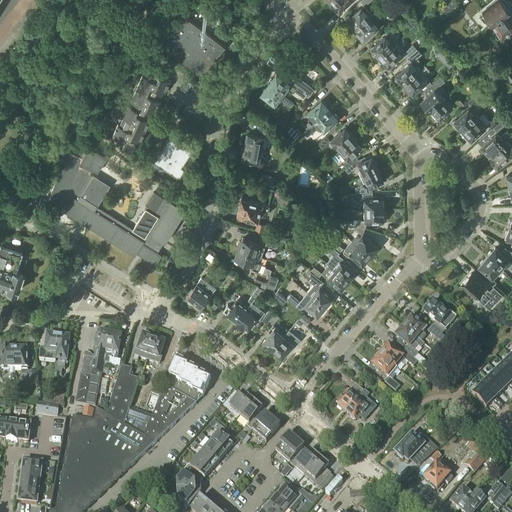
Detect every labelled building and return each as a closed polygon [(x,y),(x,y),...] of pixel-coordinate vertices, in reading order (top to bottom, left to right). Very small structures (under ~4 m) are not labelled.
[(334,0),(331,2),(333,4),(333,5),(335,8),(337,8),(340,11),(352,0),(359,0),(360,1),(361,0),(334,0)] [(452,12),(460,6),(455,0),(450,0),(445,4),(446,6),(438,13),(438,12),(437,13),(441,18),(442,18),(442,17),(450,11),(450,12),(451,11),(452,12)] [(482,8),(475,0),(472,0),(463,8),(471,17),(482,8)] [(489,26),(493,23),(510,9),(506,4),(506,3),(506,1),(504,0),(492,0),(490,2),(487,4),(489,7),(483,11),(484,12),(480,15),(485,21),(489,26)] [(364,39),(379,25),(380,24),(377,20),(390,8),(385,3),(372,15),(369,18),(356,30),(357,31),(356,32),(358,35),(360,34),(364,39)] [(356,30),(369,18),(372,15),(364,5),(348,20),(352,25),(351,26),(353,29),(355,29),(356,30)] [(511,12),(510,9),(493,23),(497,28),(493,31),(498,38),(502,34),(502,35),(511,26),(511,12)] [(214,14),(211,19),(220,26),(223,22),(214,14)] [(202,77),(225,47),(187,18),(164,48),(202,77)] [(386,35),(393,29),(390,25),(383,31),(386,35)] [(393,46),(385,37),(371,48),(375,52),(375,54),(377,57),(379,56),(380,58),(393,46)] [(414,52),(417,49),(413,45),(410,47),(405,52),(397,42),(393,46),(380,58),(380,60),(382,62),(384,62),(388,67),(401,55),(403,54),(407,58),(414,52)] [(421,69),(418,65),(415,68),(411,63),(421,54),(417,49),(414,52),(407,58),(409,59),(401,66),(401,69),(402,70),(396,76),(397,77),(396,79),(398,81),(401,81),(404,85),(421,69)] [(443,50),(437,56),(445,63),(451,57),(443,50)] [(170,81),(158,75),(160,70),(151,66),(146,77),(142,75),(133,97),(135,98),(131,106),(127,104),(121,116),(123,117),(120,125),(118,125),(112,136),(125,142),(123,148),(131,152),(136,141),(140,143),(150,121),(148,120),(152,111),(156,113),(161,101),(159,100),(163,92),(165,93),(170,81)] [(282,95),(286,89),(287,90),(292,93),(294,90),(298,93),(301,90),(307,95),(306,96),(308,98),(314,89),(312,88),(295,75),(291,81),(292,83),(291,85),(285,80),(284,81),(276,75),(272,79),(270,79),(268,82),(269,84),(268,85),(282,95)] [(426,111),(427,111),(428,112),(430,110),(444,97),(443,98),(439,94),(440,92),(436,88),(444,81),(440,77),(432,84),(424,91),(428,96),(421,102),(424,106),(423,107),(423,108),(426,111)] [(423,90),(424,91),(432,84),(430,82),(425,86),(426,87),(423,90)] [(282,95),(268,85),(265,89),(263,89),(261,91),(262,93),(261,94),(268,100),(265,104),(271,108),(274,104),(275,105),(279,99),(290,107),(293,103),(282,95)] [(472,107),(479,101),(475,96),(468,102),(472,107)] [(444,97),(430,110),(433,114),(432,114),(436,119),(438,119),(439,118),(439,119),(448,111),(452,115),(464,104),(460,100),(456,100),(454,102),(454,105),(451,107),(446,102),(448,101),(444,97)] [(316,122),(329,110),(325,106),(326,105),(324,102),(322,102),(321,101),(308,113),(316,122)] [(105,113),(114,118),(119,107),(110,103),(105,113)] [(461,132),(478,117),(470,107),(455,121),(454,120),(452,122),(453,123),(455,122),(457,124),(455,126),(461,132)] [(311,126),(307,130),(309,133),(314,129),(318,125),(323,131),(337,119),(336,118),(336,117),(334,114),(332,114),(329,110),(316,122),(311,126)] [(493,128),(502,121),(506,117),(502,112),(487,125),(491,129),(492,130),(493,128)] [(178,115),(175,122),(182,125),(185,118),(178,115)] [(478,117),(461,132),(466,138),(468,137),(470,139),(468,141),(469,143),(472,140),(471,139),(486,126),(478,117)] [(280,120),(275,124),(283,133),(288,129),(280,120)] [(497,132),(505,125),(502,121),(493,128),(492,130),(491,129),(477,142),(482,147),(483,148),(483,149),(485,152),(486,152),(490,156),(506,141),(506,140),(511,135),(507,131),(500,138),(495,133),(497,132)] [(284,134),(292,143),(302,134),(293,124),(284,134)] [(277,136),(278,129),(265,127),(264,133),(277,136)] [(339,149),(353,137),(352,137),(352,135),(350,133),(348,133),(344,128),(330,142),(326,137),(324,139),(318,144),(322,149),(329,142),(332,146),(335,144),(339,149)] [(321,135),(324,139),(326,137),(331,133),(328,130),(321,135)] [(245,146),(261,149),(263,137),(263,138),(263,137),(247,134),(248,134),(245,146)] [(180,141),(170,135),(161,150),(160,152),(157,150),(157,149),(151,159),(153,160),(150,165),(162,173),(166,168),(179,177),(185,167),(182,165),(183,164),(192,149),(183,144),(183,143),(182,145),(179,143),(180,141)] [(346,167),(355,159),(356,159),(352,154),(361,146),(357,142),(357,141),(355,138),(353,138),(353,137),(339,149),(347,158),(342,163),(346,167)] [(511,147),(506,141),(490,156),(489,157),(498,167),(511,153),(511,147)] [(162,197),(154,192),(145,205),(148,207),(146,209),(146,208),(133,229),(130,228),(96,206),(109,185),(95,176),(90,173),(92,169),(97,172),(106,158),(88,146),(87,149),(83,148),(79,155),(75,153),(69,151),(51,193),(65,199),(63,204),(64,203),(69,205),(66,210),(71,213),(71,212),(78,217),(86,221),(85,222),(88,224),(90,225),(90,224),(105,233),(104,234),(105,234),(120,243),(120,244),(121,243),(135,252),(135,253),(135,254),(138,249),(145,253),(144,255),(156,263),(161,255),(157,253),(164,241),(165,242),(165,241),(164,241),(174,226),(174,227),(175,226),(174,226),(183,211),(184,212),(184,211),(163,198),(163,199),(161,198),(162,197)] [(259,161),(261,149),(245,146),(243,158),(243,159),(244,159),(242,166),(251,168),(252,161),(259,162),(259,161)] [(355,159),(346,167),(345,169),(349,172),(359,163),(361,167),(359,168),(362,176),(377,169),(371,156),(364,159),(365,160),(359,163),(355,159)] [(377,185),(383,182),(377,169),(362,176),(366,183),(368,182),(369,185),(361,186),(353,188),(354,193),(361,192),(372,191),(372,186),(376,184),(377,185)] [(269,183),(270,176),(256,174),(255,180),(269,183)] [(373,198),(373,191),(372,191),(361,192),(354,193),(344,195),(344,200),(356,200),(356,203),(365,203),(365,210),(383,209),(383,201),(382,202),(382,197),(373,198)] [(268,214),(270,205),(263,203),(242,197),(241,198),(239,200),(239,203),(240,205),(237,214),(240,215),(240,216),(258,221),(260,212),(268,214)] [(383,221),(383,217),(384,217),(383,209),(365,210),(366,221),(356,219),(356,220),(351,218),(349,222),(365,228),(367,222),(383,221)] [(370,256),(377,247),(363,234),(365,228),(349,222),(347,226),(353,228),(354,230),(362,235),(360,238),(362,240),(357,245),(370,256)] [(267,233),(270,226),(265,225),(258,223),(255,231),(263,233),(263,232),(267,233)] [(277,248),(279,244),(277,243),(278,241),(261,235),(257,244),(243,238),(239,248),(257,255),(259,250),(263,252),(265,247),(266,245),(275,248),(275,247),(277,248)] [(333,247),(335,248),(339,252),(340,253),(343,249),(337,243),(333,247)] [(348,281),(349,280),(351,279),(353,276),(353,274),(355,273),(342,263),(345,260),(338,254),(339,252),(335,248),(333,247),(329,244),(326,248),(329,250),(328,251),(333,255),(326,263),(328,265),(331,267),(348,281)] [(0,285),(17,292),(23,275),(16,273),(22,253),(0,245),(0,247),(0,248),(0,247),(0,285)] [(363,264),(370,256),(357,245),(353,250),(348,246),(345,250),(363,264)] [(257,255),(239,248),(235,258),(253,265),(251,269),(257,271),(256,274),(257,274),(255,280),(262,283),(260,286),(266,289),(274,291),(278,279),(269,275),(271,270),(265,268),(265,266),(261,265),(263,258),(257,255)] [(487,257),(500,268),(505,263),(507,264),(510,261),(495,248),(491,252),(490,252),(487,255),(488,256),(487,257)] [(214,258),(208,253),(204,258),(211,262),(214,258)] [(492,277),(500,268),(487,257),(484,261),(482,261),(480,264),(480,265),(479,266),(492,277)] [(341,289),(343,288),(344,287),(347,284),(347,282),(348,281),(331,267),(328,265),(322,273),(324,275),(341,289)] [(220,270),(215,266),(213,268),(212,268),(208,273),(214,277),(220,270)] [(311,271),(318,277),(322,273),(314,267),(311,271)] [(219,280),(223,275),(224,273),(220,270),(214,277),(219,280)] [(314,283),(319,287),(324,282),(318,277),(311,271),(310,270),(307,274),(307,278),(314,284),(314,283)] [(466,288),(485,304),(484,304),(490,309),(503,295),(494,287),(490,292),(471,275),(472,274),(471,273),(461,286),(465,290),(466,288)] [(204,283),(199,280),(196,284),(197,284),(186,298),(193,304),(209,283),(206,281),(204,283)] [(209,283),(193,304),(200,309),(217,288),(210,282),(209,283)] [(325,291),(319,287),(314,283),(314,284),(307,292),(306,291),(306,292),(326,309),(331,303),(330,301),(333,298),(329,295),(324,292),(325,291)] [(255,298),(259,301),(263,295),(266,296),(268,293),(262,289),(255,298)] [(273,297),(282,305),(287,299),(277,291),(273,297)] [(326,309),(306,292),(302,297),(299,301),(291,294),(287,298),(299,308),(302,304),(304,306),(309,310),(314,314),(317,317),(320,313),(322,315),(326,309)] [(237,323),(247,309),(237,302),(232,308),(228,306),(224,311),(228,314),(229,315),(229,316),(232,319),(233,318),(238,322),(237,322),(237,323)] [(449,316),(433,303),(424,314),(436,323),(432,328),(440,334),(444,330),(446,332),(457,318),(451,313),(449,316)] [(247,309),(237,323),(244,327),(249,330),(258,317),(247,309)] [(261,320),(266,324),(274,314),(269,310),(261,320)] [(268,322),(272,325),(279,317),(275,313),(268,322)] [(294,324),(306,334),(311,329),(299,319),(294,324)] [(426,331),(412,319),(408,323),(407,323),(404,326),(404,327),(404,328),(417,339),(420,342),(422,342),(426,338),(425,335),(424,334),(426,331)] [(273,349),(283,337),(278,332),(280,330),(276,327),(264,341),(268,345),(268,346),(271,349),(272,348),(273,349)] [(283,337),(273,349),(274,350),(273,351),(277,354),(278,353),(282,357),(290,348),(292,350),(300,340),(299,340),(301,337),(291,328),(283,337)] [(421,350),(424,345),(420,342),(417,339),(404,328),(400,332),(399,332),(397,335),(397,336),(396,337),(408,347),(404,352),(407,355),(408,355),(414,360),(417,356),(414,353),(418,347),(421,350)] [(441,343),(445,338),(440,334),(432,328),(428,332),(441,343)] [(101,333),(99,335),(95,352),(96,352),(95,360),(93,359),(92,357),(91,355),(88,354),(85,354),(76,406),(96,409),(98,395),(104,363),(105,362),(105,358),(106,357),(106,352),(109,338),(108,337),(108,334),(101,333)] [(118,360),(122,337),(108,334),(108,337),(109,338),(106,352),(106,357),(105,358),(105,362),(104,363),(109,364),(110,359),(118,360)] [(54,379),(55,379),(57,362),(58,355),(59,337),(48,336),(46,351),(40,350),(39,360),(56,362),(54,379)] [(57,362),(55,379),(58,380),(58,377),(61,377),(62,371),(65,371),(65,363),(68,363),(70,341),(68,338),(59,337),(58,355),(57,362)] [(139,358),(147,360),(154,340),(144,337),(142,342),(141,342),(138,350),(137,350),(135,356),(133,361),(138,363),(139,358)] [(154,340),(147,360),(160,365),(162,359),(161,358),(164,350),(162,349),(164,343),(154,340)] [(404,360),(402,358),(403,358),(389,347),(386,350),(384,350),(383,350),(380,355),(395,368),(399,363),(401,364),(404,360)] [(15,369),(15,350),(11,350),(11,349),(2,349),(2,369),(15,369)] [(22,350),(21,349),(18,349),(17,350),(15,350),(15,369),(22,369),(22,371),(21,371),(21,379),(27,379),(27,387),(38,387),(38,373),(28,373),(28,371),(28,350),(22,350)] [(396,393),(400,388),(392,381),(396,377),(394,376),(398,371),(394,368),(395,368),(380,355),(376,359),(375,361),(376,362),(373,366),(388,379),(385,383),(396,393)] [(413,368),(418,363),(414,360),(408,355),(405,359),(404,360),(413,368)] [(144,438),(125,427),(106,416),(96,410),(94,422),(73,418),(56,511),(85,511),(197,405),(196,404),(199,396),(203,397),(211,379),(209,378),(210,377),(199,372),(200,370),(188,365),(189,363),(179,359),(153,417),(144,438)] [(511,384),(511,383),(511,373),(504,365),(496,373),(510,386),(511,384)] [(125,427),(131,409),(140,381),(130,377),(133,370),(123,367),(106,416),(125,427)] [(370,383),(375,377),(366,371),(362,376),(370,383)] [(488,380),(502,394),(508,388),(510,386),(496,373),(488,380)] [(496,399),(502,394),(488,380),(481,388),(494,401),(496,399)] [(342,410),(346,413),(364,394),(363,394),(364,393),(355,385),(351,389),(357,395),(354,398),(348,393),(337,406),(338,407),(338,408),(340,410),(342,410)] [(492,403),(494,401),(481,388),(472,396),(486,409),(492,403)] [(234,394),(223,407),(230,413),(238,420),(240,417),(253,401),(247,396),(244,393),(242,395),(240,397),(235,393),(234,394)] [(364,394),(346,413),(350,417),(350,418),(352,421),(354,421),(355,421),(359,417),(364,421),(371,413),(368,410),(372,405),(365,399),(367,397),(364,394)] [(51,405),(59,407),(63,407),(65,397),(53,395),(52,398),(52,403),(51,405)] [(107,410),(109,401),(99,399),(97,408),(107,410)] [(253,401),(240,417),(249,425),(248,426),(247,427),(252,432),(264,418),(259,413),(260,412),(261,411),(263,409),(259,406),(257,405),(253,401)] [(59,407),(51,405),(38,403),(36,414),(58,418),(59,407)] [(144,438),(153,417),(131,409),(125,427),(144,438)] [(92,419),(93,411),(85,410),(83,418),(92,419)] [(264,418),(252,432),(266,444),(280,428),(276,425),(269,419),(265,416),(264,418)] [(0,440),(6,441),(9,423),(0,421),(0,440)] [(17,443),(19,424),(9,423),(6,441),(17,443)] [(31,425),(19,424),(17,443),(28,444),(31,425)] [(210,441),(226,456),(230,451),(229,449),(236,441),(221,428),(210,441)] [(289,436),(275,452),(290,464),(302,450),(303,449),(300,446),(289,436)] [(420,465),(437,450),(428,442),(423,447),(412,437),(396,454),(403,461),(404,460),(409,463),(413,458),(420,465)] [(474,474),(489,455),(482,449),(482,448),(473,440),(466,448),(475,456),(474,457),(472,456),(469,460),(470,462),(465,467),(474,474)] [(222,460),(226,456),(210,441),(203,450),(218,463),(221,459),(222,460)] [(215,466),(218,463),(203,450),(196,458),(198,460),(212,472),(216,467),(215,466)] [(302,450),(290,464),(295,469),(304,477),(306,474),(320,458),(314,453),(310,450),(309,452),(307,454),(302,450)] [(435,464),(440,458),(435,454),(430,460),(435,464)] [(493,455),(488,460),(484,466),(492,474),(497,468),(502,463),(493,455)] [(306,474),(304,477),(313,484),(318,489),(331,475),(326,471),(328,468),(329,467),(326,464),(320,458),(306,474)] [(208,477),(212,472),(198,460),(191,468),(189,466),(184,471),(186,473),(201,485),(200,484),(207,476),(208,477)] [(24,461),(22,472),(41,475),(43,464),(24,461)] [(449,477),(452,473),(445,467),(442,471),(436,466),(424,479),(431,485),(430,487),(434,491),(436,490),(437,490),(443,483),(447,486),(452,480),(449,477)] [(285,478),(292,470),(287,467),(281,475),(285,478)] [(498,484),(485,499),(493,506),(506,491),(511,483),(511,471),(510,470),(499,484),(498,484)] [(41,475),(22,472),(21,482),(40,485),(40,484),(41,475)] [(201,490),(201,485),(186,473),(178,483),(178,491),(201,490)] [(21,482),(20,492),(39,495),(41,496),(42,484),(40,484),(40,485),(21,482)] [(164,484),(158,492),(165,492),(168,486),(164,484)] [(302,497),(299,495),(288,485),(287,484),(279,493),(278,491),(274,496),(288,509),(290,511),(302,497)] [(147,488),(143,485),(140,488),(147,494),(150,490),(147,488)] [(201,490),(178,491),(179,500),(189,509),(202,494),(201,490)] [(299,495),(302,497),(305,500),(309,496),(302,491),(299,495)] [(460,511),(471,498),(462,491),(452,504),(455,507),(456,509),(458,511),(460,511)] [(493,506),(493,507),(498,511),(506,502),(511,495),(506,491),(493,506)] [(20,492),(18,503),(37,506),(39,495),(20,492)] [(475,511),(484,501),(476,494),(472,499),(471,498),(460,511),(461,511),(475,511)] [(140,506),(143,502),(135,496),(132,499),(140,506)] [(157,496),(153,500),(160,506),(164,501),(157,496)] [(285,511),(288,509),(274,496),(269,501),(271,502),(268,506),(275,511),(285,511)] [(193,511),(204,511),(212,503),(207,499),(206,501),(203,497),(191,510),(193,511)] [(219,511),(216,509),(217,508),(212,503),(204,511),(219,511)]
